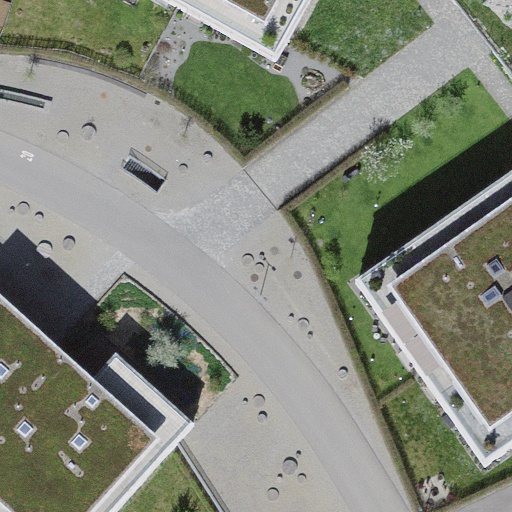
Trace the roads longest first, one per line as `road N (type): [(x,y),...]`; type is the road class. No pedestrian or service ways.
road 1 (residential): [(203,263),(470,50)]
road 2 (residential): [(203,263),(330,394),(412,511)]
road 3 (residential): [(0,157),(64,178),(203,263)]
